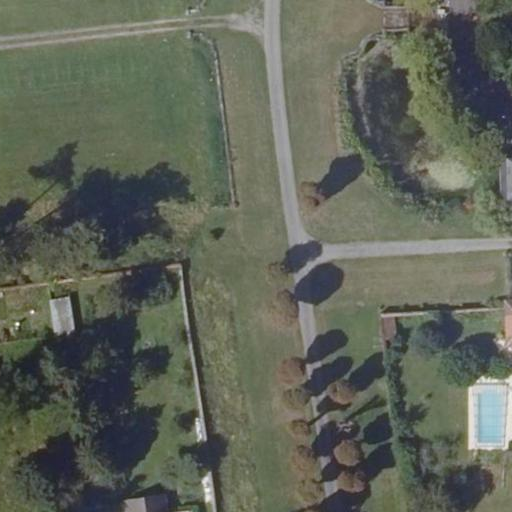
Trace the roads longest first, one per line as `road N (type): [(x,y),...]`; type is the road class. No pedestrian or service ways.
road 1 (track): [(511,246),(288,254),(270,0)]
road 2 (track): [(0,45),(266,25)]
